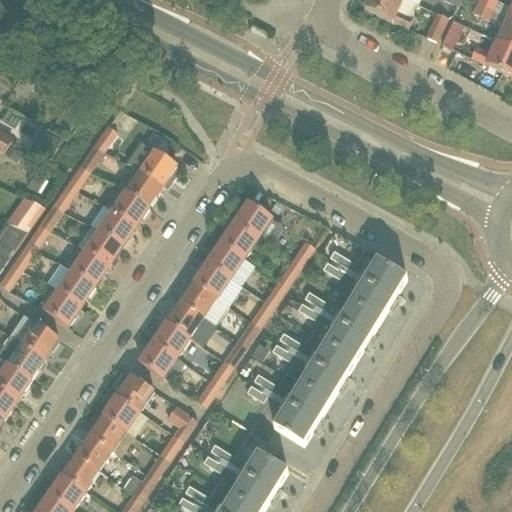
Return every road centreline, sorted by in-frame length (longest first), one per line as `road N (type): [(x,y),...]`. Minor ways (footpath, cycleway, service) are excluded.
road 1 (residential): [(0,505),(229,168),(247,164),(433,262),(449,279),(445,302),(316,511)]
road 2 (unclassified): [(103,0),(502,204)]
road 3 (secondary): [(509,267),(349,511)]
road 4 (residential): [(323,28),(511,127)]
road 5 (secondary): [(412,511),(511,339)]
